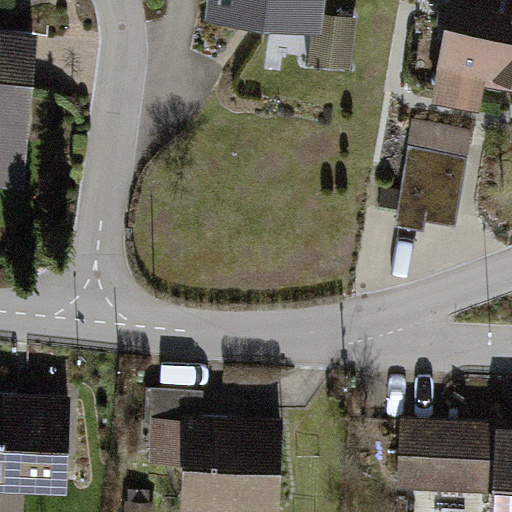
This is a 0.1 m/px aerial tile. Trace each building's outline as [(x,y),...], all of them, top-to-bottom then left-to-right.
[(17,0),(0,0),(0,183),(43,187),(58,27),(15,23),(17,0)] [(354,0),(234,0),(234,12),(334,20),(330,62),(368,65),(372,12),(354,10),(354,0)] [(511,0),(471,0),(456,93),(511,102),(511,101),(511,0)] [(0,471),(92,475),(95,386),(0,382),(0,471)] [(308,503),(310,414),(181,411),(180,454),(221,455),(220,500),(308,503)] [(511,491),(511,421),(425,418),(422,488),(511,491)]
